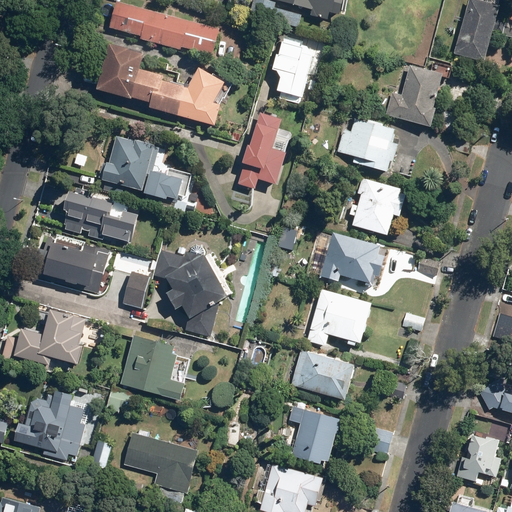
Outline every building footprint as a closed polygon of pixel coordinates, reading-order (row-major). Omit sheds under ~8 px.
[(270,0),(338,18),(343,0),(270,0)] [(501,6),(480,0),(470,0),(455,54),(486,62),(501,6)] [(150,10),(118,1),(110,29),(142,38),(150,10)] [(190,21),(150,10),(142,38),(181,50),(190,21)] [(190,21),(181,50),(212,59),(221,30),(190,21)] [(329,43),(285,32),(274,72),(286,75),(279,101),(312,109),(329,43)] [(145,56),(111,47),(98,90),(133,100),(141,71),(145,56)] [(190,85),(183,113),(219,123),(224,103),(217,100),(228,81),(201,66),(190,85)] [(404,96),(392,93),(386,115),(432,127),(446,77),(412,68),(404,96)] [(190,85),(141,71),(133,100),(183,113),(190,85)] [(284,121),(262,114),(241,185),(258,190),(261,180),(278,185),(293,133),(281,129),(284,121)] [(401,133),(355,120),(351,133),(345,131),(338,156),(390,171),(401,133)] [(164,149),(119,138),(108,182),(153,194),(164,149)] [(410,192),(366,179),(352,223),(391,234),(396,216),(402,218),(410,192)] [(142,207),(76,190),(66,227),(133,245),(142,207)] [(386,249),(333,234),(320,278),(340,284),(342,276),(376,285),(386,249)] [(112,253),(50,237),(39,277),(100,294),(112,253)] [(154,275),(169,279),(190,316),(186,330),(209,337),(219,305),(235,296),(212,255),(185,248),(182,257),(161,251),(154,275)] [(444,260),(419,254),(415,272),(439,278),(444,260)] [(154,276),(132,271),(123,305),(145,310),(154,276)] [(376,305),(322,290),(307,342),(328,348),(331,337),(364,346),(376,305)] [(8,336),(2,361),(56,375),(60,359),(79,364),(90,321),(52,311),(46,334),(24,328),(21,339),(8,336)] [(427,318),(407,312),(402,328),(422,334),(427,318)] [(511,342),(511,315),(501,313),(494,338),(511,342)] [(182,347),(136,335),(122,385),(183,402),(188,383),(173,379),(182,347)] [(359,365),(303,349),(293,385),(350,400),(359,365)] [(511,418),(511,388),(488,381),(480,409),(511,418)] [(31,395),(15,444),(76,464),(92,413),(72,407),(76,396),(52,389),(48,401),(31,395)] [(113,389),(108,410),(121,413),(121,409),(133,411),(133,415),(140,417),(144,396),(113,389)] [(344,420),(296,406),(292,421),(304,425),(296,455),(331,465),(344,420)] [(227,411),(225,447),(241,447),(242,412),(227,411)] [(0,419),(0,442),(7,443),(11,422),(0,419)] [(203,451),(134,431),(124,466),(159,476),(156,487),(190,497),(203,451)] [(257,432),(243,432),(243,444),(256,444),(257,432)] [(506,444),(475,436),(469,458),(463,456),(458,476),(480,482),(482,473),(497,477),(506,444)] [(114,444),(100,441),(93,466),(108,470),(114,444)] [(318,511),(327,478),(271,463),(259,509),(271,511),(318,511)] [(39,511),(40,509),(3,498),(0,508),(0,511),(39,511)] [(485,511),(455,503),(452,511),(485,511)]
